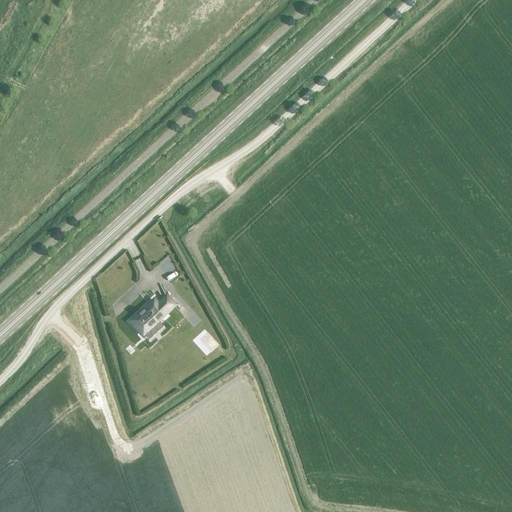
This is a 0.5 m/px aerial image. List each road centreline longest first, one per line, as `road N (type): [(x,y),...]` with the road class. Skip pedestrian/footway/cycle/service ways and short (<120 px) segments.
road 1 (unclassified): [(0,380),(46,316),(182,190),(248,150),(416,0)]
road 2 (secondary): [(0,339),(369,0)]
